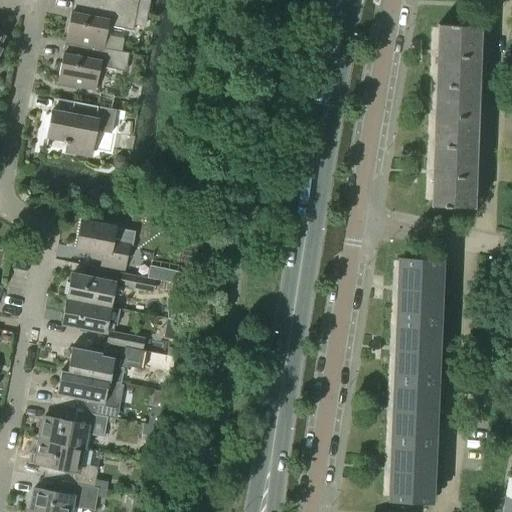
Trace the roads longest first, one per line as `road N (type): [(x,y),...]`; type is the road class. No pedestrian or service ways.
road 1 (secondary): [(264,511),(342,0)]
road 2 (residential): [(309,511),(356,223)]
road 3 (residential): [(3,451),(40,255),(39,231),(0,207)]
road 4 (residential): [(356,223),(395,0)]
road 5 (residential): [(0,199),(34,7)]
road 6 (residential): [(511,251),(356,223)]
